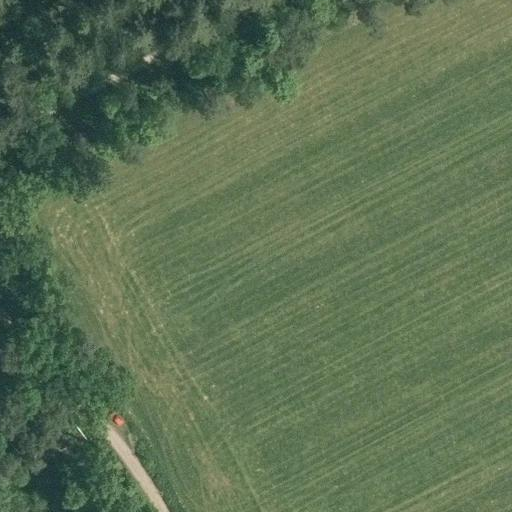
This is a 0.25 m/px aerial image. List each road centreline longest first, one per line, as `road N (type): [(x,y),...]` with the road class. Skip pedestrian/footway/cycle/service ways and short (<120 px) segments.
road 1 (track): [(267,0),(0,139)]
road 2 (track): [(159,511),(124,447),(0,317)]
